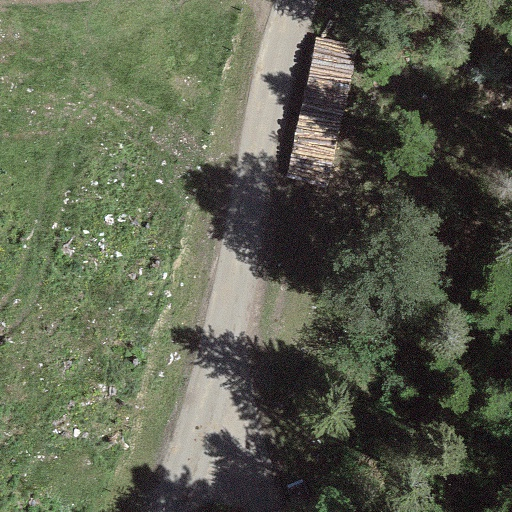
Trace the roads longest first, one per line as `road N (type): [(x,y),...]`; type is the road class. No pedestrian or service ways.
road 1 (unclassified): [(174,511),(297,0)]
road 2 (track): [(279,511),(220,332)]
